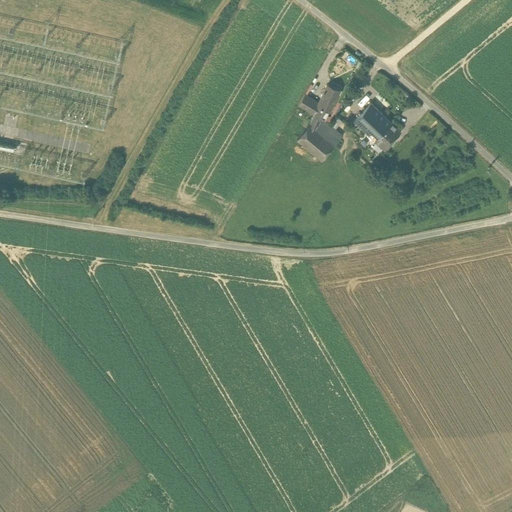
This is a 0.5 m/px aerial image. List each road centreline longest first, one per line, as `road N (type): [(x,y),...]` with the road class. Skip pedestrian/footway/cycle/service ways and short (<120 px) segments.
road 1 (unclassified): [(0,214),(319,255),(511,216)]
road 2 (unclassified): [(294,0),(511,179)]
